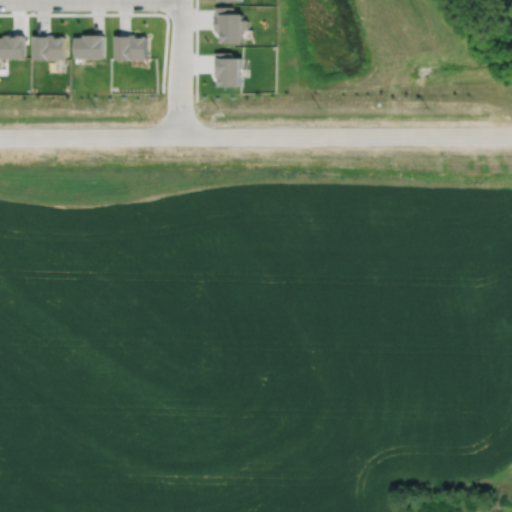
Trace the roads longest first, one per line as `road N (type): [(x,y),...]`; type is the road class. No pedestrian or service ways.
road 1 (tertiary): [(511,134),(0,135)]
road 2 (residential): [(182,0),(0,0)]
road 3 (residential): [(182,0),(179,135)]
